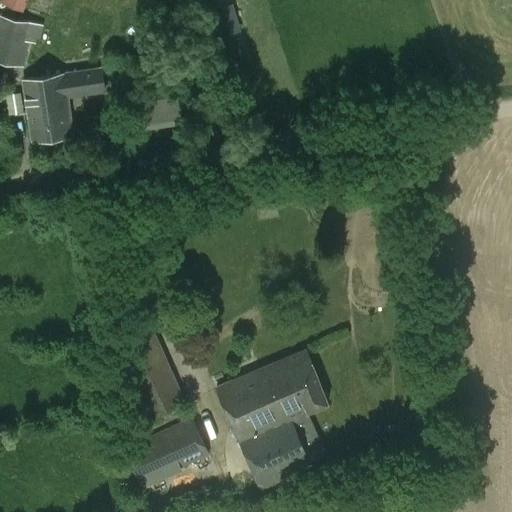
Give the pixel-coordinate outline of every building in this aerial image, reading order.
[(24,8),(27,0),(4,0),(4,1),(24,8)] [(0,62),(23,67),(32,23),(0,16),(0,62)] [(67,97),(105,91),(101,68),(23,80),(32,141),(72,136),(67,97)] [(151,115),(153,129),(179,126),(177,111),(151,115)] [(133,427),(185,404),(153,329),(114,346),(126,372),(112,378),(133,427)] [(307,412),(329,402),(306,351),(218,389),(259,484),(309,463),(291,421),(308,413),(307,412)] [(181,469),(209,455),(193,419),(125,450),(142,489),(182,471),(181,469)]
